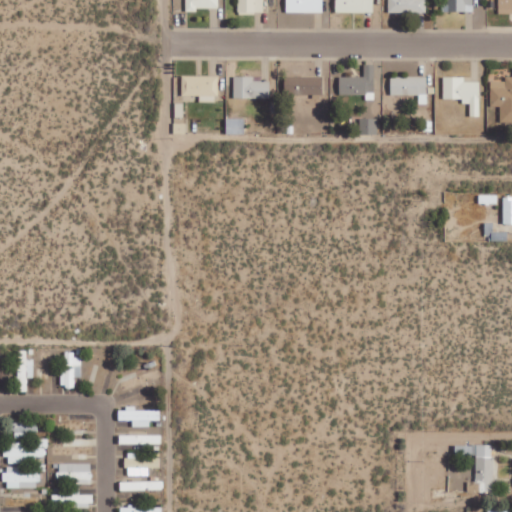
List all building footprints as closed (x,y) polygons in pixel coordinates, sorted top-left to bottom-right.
[(219,0),(186,0),(186,9),(219,9),(219,0)] [(238,0),(239,13),(264,13),(263,0),(238,0)] [(323,0),(287,0),(287,12),(323,12),(323,0)] [(374,12),(374,0),(336,0),(336,12),(374,12)] [(388,0),(389,12),(426,12),(426,0),(388,0)] [(474,11),(474,0),(448,0),(449,11),(474,11)] [(511,0),(500,0),(500,13),(511,12),(511,0)] [(340,76),(340,94),(366,94),(366,98),(375,98),(375,64),(365,64),(364,76),(340,76)] [(218,76),(183,75),(182,95),(200,96),(200,101),(218,102),(218,76)] [(255,76),(234,76),(234,98),(270,98),(270,81),(255,81),(255,76)] [(323,94),(323,77),(286,76),(286,93),(323,94)] [(392,95),(419,94),(419,104),(428,103),(427,76),(391,77),(392,95)] [(465,76),(444,77),(444,100),(471,100),(471,116),(481,116),(480,81),(465,82),(465,76)] [(511,76),(506,76),(506,81),(491,81),(491,106),(501,105),(501,122),(511,121),(511,76)] [(227,134),(245,134),(245,118),(227,118),(227,134)] [(377,118),(360,118),(360,133),(378,133),(377,118)] [(34,359),(27,359),(28,350),(19,350),(18,391),(28,391),(28,377),(34,377),(34,359)] [(82,377),(82,354),(66,354),(66,369),(61,369),(61,387),(75,387),(75,377),(82,377)] [(135,410),(135,408),(119,408),(119,420),(133,420),(133,426),(150,427),(150,420),(161,420),(161,410),(135,410)] [(38,422),(14,423),(15,438),(28,438),(28,431),(38,431),(38,422)] [(121,443),(138,443),(138,435),(121,436),(121,443)] [(46,447),(23,448),(23,443),(6,444),(6,464),(36,463),(36,457),(46,456),(46,447)] [(476,483),(480,483),(480,493),(493,493),(494,445),(457,444),(457,454),(477,454),(476,483)] [(159,458),(139,458),(139,453),(127,453),(127,475),(148,475),(148,467),(159,467),(159,458)] [(58,464),(58,482),(91,482),(91,463),(58,464)] [(6,488),(39,487),(39,472),(20,472),(20,467),(6,467),(6,488)] [(121,490),(163,490),(163,481),(121,482),(121,490)] [(52,503),(72,503),(72,508),(92,508),(92,494),(80,494),(80,487),(68,487),(67,494),(53,494),(52,503)]
